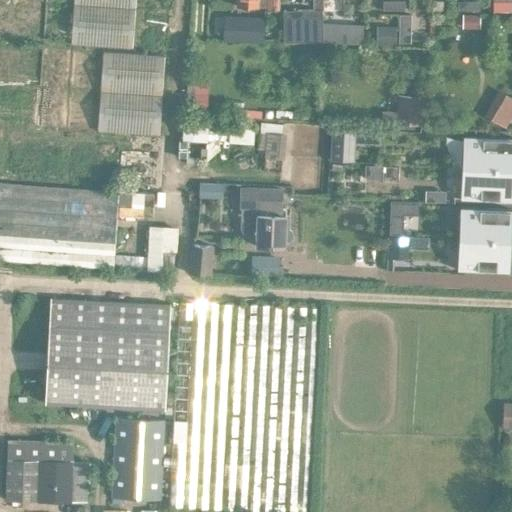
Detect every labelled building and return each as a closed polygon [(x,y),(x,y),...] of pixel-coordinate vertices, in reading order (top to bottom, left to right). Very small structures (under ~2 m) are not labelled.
[(322,0),(312,0),(313,9),(282,10),(283,41),(322,41),(322,10),(323,9),(322,0)] [(351,10),(351,1),(342,1),(342,10),(351,10)] [(428,10),(438,10),(438,1),(428,1),(428,10)] [(457,10),(468,10),(468,1),(457,1),(457,10)] [(477,1),(468,1),(468,10),(477,10),(477,1)] [(381,10),(402,10),(402,2),(381,2),(381,10)] [(399,15),(398,33),(410,33),(410,16),(399,15)] [(480,15),(464,15),(464,29),(480,29),(480,15)] [(224,16),(222,39),(263,41),(264,25),(264,18),(224,16)] [(350,25),(350,43),(362,43),(362,25),(350,25)] [(396,27),(377,27),(377,45),(396,45),(396,27)] [(496,41),(494,49),(503,51),(505,44),(496,41)] [(100,129),(104,48),(43,46),(39,126),(100,129)] [(511,98),(499,90),(484,115),(503,126),(511,111),(511,98)] [(381,111),(380,122),(399,123),(420,124),(422,96),(401,95),(400,113),(396,112),(381,111)] [(184,121),(183,141),(205,142),(206,123),(184,121)] [(425,129),(424,139),(443,140),(443,130),(425,129)] [(353,143),(354,131),(331,130),(330,159),(353,160),(353,143)] [(284,134),(268,132),(265,156),(281,158),(284,134)] [(463,169),(511,171),(511,152),(511,140),(465,138),(463,169)] [(364,166),(364,178),(380,179),(381,167),(364,166)] [(511,171),(463,169),(462,199),(510,202),(511,171)] [(200,180),(199,195),(223,196),(224,181),(200,180)] [(116,191),(0,182),(0,260),(110,268),(116,191)] [(240,221),(247,221),(247,234),(256,234),(255,245),(283,246),(285,209),(258,208),(259,188),(241,187),(241,207),(240,221)] [(446,201),(447,190),(427,188),(426,199),(446,201)] [(401,236),(402,215),(416,215),(416,202),(402,202),(389,201),(387,235),(401,236)] [(461,209),(460,240),(508,242),(509,212),(461,209)] [(406,249),(406,238),(387,237),(386,258),(405,259),(406,249)] [(458,267),(458,239),(445,238),(444,267),(458,267)] [(506,273),(508,242),(460,240),(459,270),(506,273)] [(212,245),(191,244),(189,272),(209,274),(212,245)] [(161,252),(160,268),(172,269),(173,253),(161,252)] [(250,257),(250,274),(276,274),(276,258),(250,257)] [(44,402),(164,408),(170,304),(50,298),(44,402)] [(284,511),(307,511),(318,308),(179,301),(169,505),(220,508),(220,509),(284,511)] [(502,422),(511,423),(511,403),(503,403),(502,422)] [(159,499),(164,420),(115,417),(111,497),(159,499)] [(86,502),(87,462),(71,461),(71,443),(7,441),(5,500),(69,502),(69,501),(86,502)]
